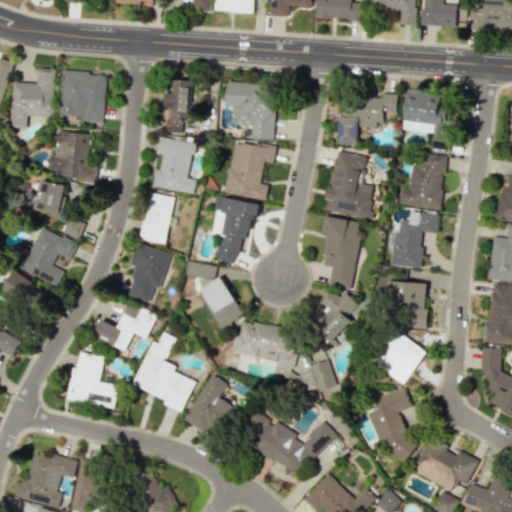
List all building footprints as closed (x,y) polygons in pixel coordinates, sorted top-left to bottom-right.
[(193,0),(193,9),(211,10),(211,0),(193,0)] [(215,0),(215,11),(255,12),(255,0),(215,0)] [(269,0),(269,15),(288,16),(289,6),(312,7),(312,0),(269,0)] [(351,0),(315,0),(315,18),(359,19),(360,2),(351,2),(351,0)] [(415,25),(415,0),(368,0),(368,10),(400,11),(400,24),(415,25)] [(443,0),(423,0),(422,25),(456,26),(457,4),(443,3),(443,0)] [(511,29),(511,0),(478,0),(478,11),(469,10),(468,27),(495,27),(495,29),(511,29)] [(0,103),(13,62),(0,58),(0,103)] [(55,69),(38,68),(37,82),(13,82),(12,128),(28,128),(28,115),(54,116),(55,69)] [(61,115),(83,116),(83,121),(106,122),(108,73),(63,71),(61,115)] [(191,120),(193,80),(174,78),(173,93),(167,93),(166,108),(169,108),(168,132),(183,133),(184,119),(191,120)] [(274,139),(276,84),(227,81),(226,107),(238,107),(237,124),(253,125),(252,138),(274,139)] [(402,129),(429,131),(427,147),(449,149),(451,131),(444,131),(445,107),(439,107),(440,94),(405,92),(402,129)] [(338,143),(357,144),(358,125),(382,126),(383,111),(397,112),(398,93),(382,93),(382,98),(374,97),(375,96),(341,94),(338,143)] [(92,133),(60,130),(58,154),(53,154),(51,176),(98,180),(99,166),(90,165),(92,133)] [(196,193),(198,179),(191,178),(197,142),(161,136),(158,154),(164,155),(162,169),(157,168),(154,187),(196,193)] [(227,193),(268,199),(270,184),(262,183),(266,161),(275,163),(277,147),(235,140),(227,193)] [(325,210),(369,218),(376,185),(362,183),(368,156),(337,150),(325,210)] [(445,155),(420,153),(420,164),(411,164),(409,188),(400,187),(398,205),(441,208),(445,155)] [(495,220),(511,222),(511,173),(508,173),(505,194),(498,193),(495,220)] [(68,185),(43,179),(41,187),(30,188),(30,194),(29,194),(29,209),(36,209),(43,211),(62,210),(68,185)] [(168,244),(177,197),(153,192),(144,239),(168,244)] [(263,203),(227,198),(225,211),(218,210),(215,234),(225,236),(216,255),(234,264),(253,226),(254,219),(260,220),(263,203)] [(390,264),(420,268),(424,231),(437,233),(439,214),(410,210),(409,220),(400,219),(398,234),(394,233),(390,264)] [(64,231),(79,239),(87,224),(72,216),(64,231)] [(361,235),(358,235),(360,221),(330,216),(322,265),(333,266),(330,285),(353,288),(361,235)] [(511,281),(511,225),(508,225),(507,238),(493,236),(487,278),(511,281)] [(79,243),(42,227),(31,251),(27,249),(19,267),(58,285),(65,270),(53,265),(59,253),(72,259),(79,243)] [(130,296),(158,303),(171,252),(138,243),(133,265),(138,266),(130,296)] [(214,265),(190,261),(187,274),(212,278),(214,265)] [(46,289),(13,272),(3,291),(36,307),(46,289)] [(203,288),(216,309),(213,311),(224,329),(246,314),(223,276),(203,288)] [(428,328),(428,309),(425,309),(426,282),(387,281),(386,300),(405,301),(404,327),(428,328)] [(511,343),(511,312),(511,305),(511,284),(490,283),(489,322),(483,321),(482,342),(511,343)] [(322,303),(309,318),(339,346),(345,340),(341,336),(366,309),(346,290),(340,296),(334,290),(322,303)] [(158,314),(129,302),(119,326),(101,319),(94,337),(127,350),(134,332),(149,338),(158,314)] [(235,352),(259,357),(278,361),(275,374),(300,379),(303,391),(319,387),(321,395),(323,396),(337,392),(339,392),(331,360),(313,364),(304,354),(295,352),(293,342),(294,335),(293,329),(257,322),(253,323),(242,321),(235,352)] [(427,352),(397,329),(373,361),(403,384),(427,352)] [(0,349),(12,356),(20,340),(0,330),(0,349)] [(153,340),(134,385),(167,399),(165,404),(183,412),(197,380),(175,371),(178,366),(167,361),(178,337),(164,331),(160,343),(153,340)] [(511,376),(500,371),(501,347),(483,347),(487,387),(496,392),(490,403),(511,413),(511,376)] [(70,399),(115,407),(119,385),(101,382),(105,356),(78,351),(70,399)] [(228,384),(212,374),(186,421),(218,439),(237,406),(221,397),(228,384)] [(368,402),(391,461),(419,450),(410,427),(421,423),(407,387),(368,402)] [(241,439),(296,473),(306,458),(315,464),(336,430),(320,420),(307,441),(275,420),(259,410),(241,439)] [(453,490),(458,479),(468,484),(479,459),(459,449),(456,455),(446,450),(448,446),(429,437),(413,471),(453,490)] [(77,458),(51,453),(50,457),(33,453),(28,481),(18,479),(14,498),(58,506),(61,492),(57,491),(59,476),(73,478),(77,458)] [(70,510),(79,511),(89,511),(91,500),(99,501),(105,465),(78,460),(70,510)] [(349,511),(371,492),(366,487),(354,499),(329,473),(303,498),(316,511),(317,511),(323,507),(327,511),(349,511)] [(511,511),(511,499),(508,498),(511,484),(511,482),(493,477),(489,489),(471,483),(464,503),(480,508),(479,511),(511,511)] [(391,511),(402,500),(389,488),(376,502),(387,511),(391,511)] [(434,508),(445,511),(454,511),(460,499),(441,491),(434,508)]
